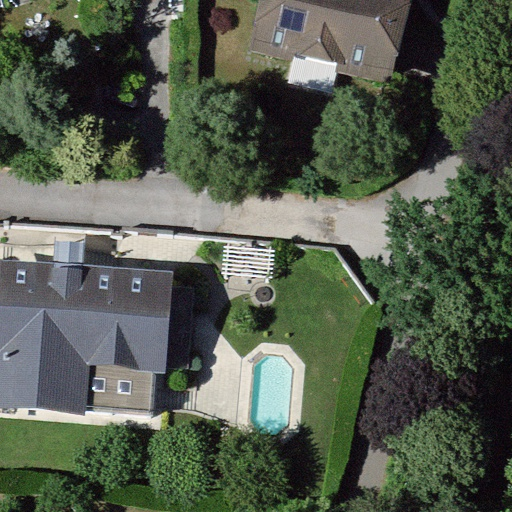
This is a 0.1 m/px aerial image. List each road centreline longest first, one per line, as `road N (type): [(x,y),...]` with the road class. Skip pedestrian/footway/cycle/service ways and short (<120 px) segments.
road 1 (residential): [(0,193),(422,232)]
road 2 (residential): [(369,511),(422,232)]
road 3 (residential): [(422,232),(486,0)]
road 4 (unknown): [(175,209),(172,0)]
